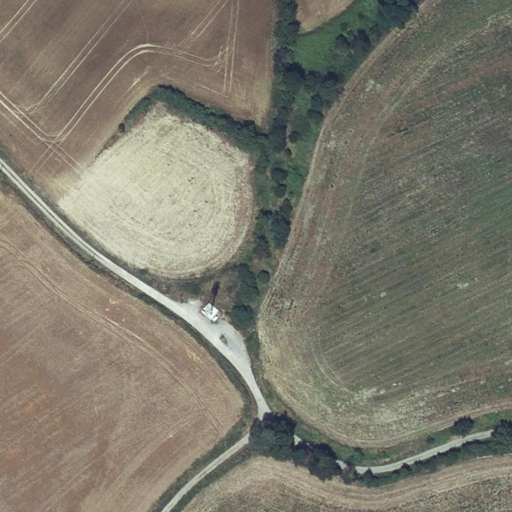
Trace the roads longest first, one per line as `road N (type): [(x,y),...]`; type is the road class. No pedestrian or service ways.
road 1 (unclassified): [(511,430),(378,470),(342,464),(291,438),(271,423),(229,354),(75,237),(0,161)]
road 2 (track): [(271,423),(198,475),(165,511)]
